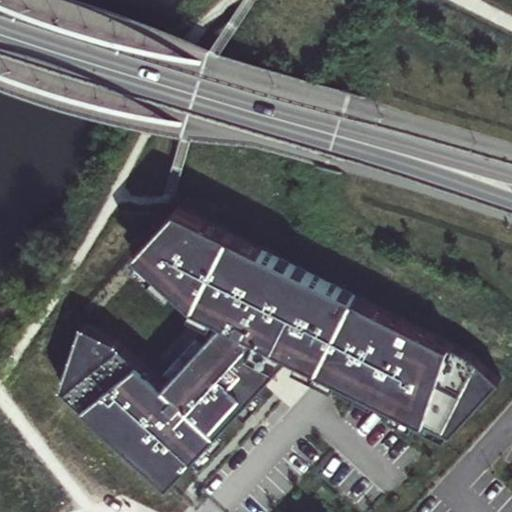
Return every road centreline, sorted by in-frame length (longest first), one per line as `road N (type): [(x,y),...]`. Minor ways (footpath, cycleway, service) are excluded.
road 1 (primary): [(338,133),(0,27)]
road 2 (primary): [(338,133),(511,200)]
road 3 (primary): [(511,178),(338,133)]
